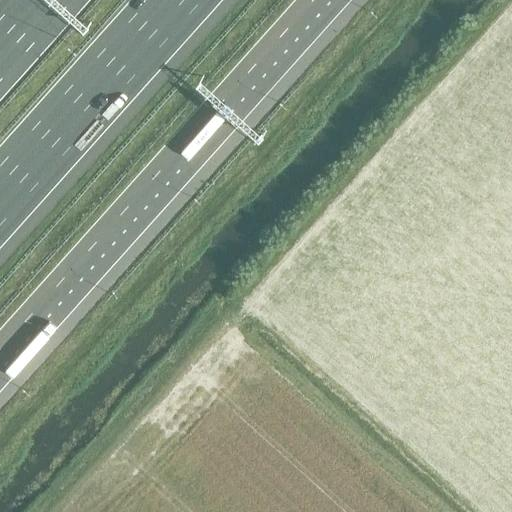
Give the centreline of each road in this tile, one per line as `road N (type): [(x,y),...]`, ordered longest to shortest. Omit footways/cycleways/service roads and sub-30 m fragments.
road 1 (motorway): [(0,349),(313,0)]
road 2 (motorway): [(0,203),(182,0)]
